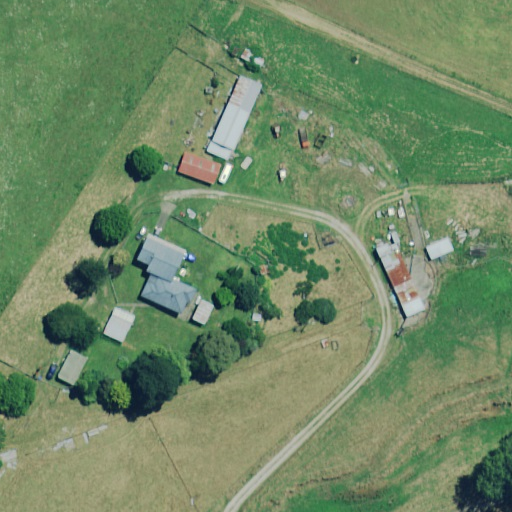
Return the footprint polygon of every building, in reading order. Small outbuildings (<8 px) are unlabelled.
[(259,85),(239,76),(206,152),(226,160),(259,85)] [(218,165),(183,152),(176,172),(211,184),(218,165)] [(180,254),(143,238),(133,260),(145,265),(142,271),(149,274),(138,296),(178,315),(184,302),(187,304),(192,291),(168,280),(180,254)] [(450,251),(446,239),(424,247),(429,259),(450,251)] [(394,243),(386,247),(384,244),(382,245),(380,242),(375,245),(377,248),(374,249),(404,318),(423,309),(410,279),(394,243)] [(211,306),(199,300),(190,320),(202,325),(211,306)] [(132,316),(113,308),(102,334),(120,342),(132,316)] [(84,358),(69,351),(55,378),(71,386),(84,358)]
